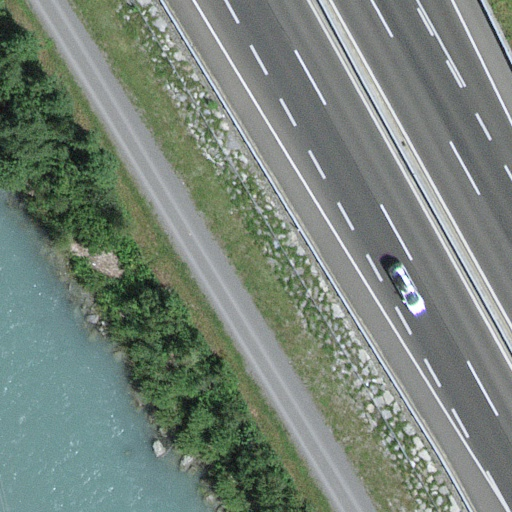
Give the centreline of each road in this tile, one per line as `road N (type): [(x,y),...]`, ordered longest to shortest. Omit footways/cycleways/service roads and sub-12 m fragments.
road 1 (track): [(43,0),(350,511)]
road 2 (motorway): [(265,0),(511,444)]
road 3 (motorway): [(511,253),(429,102)]
